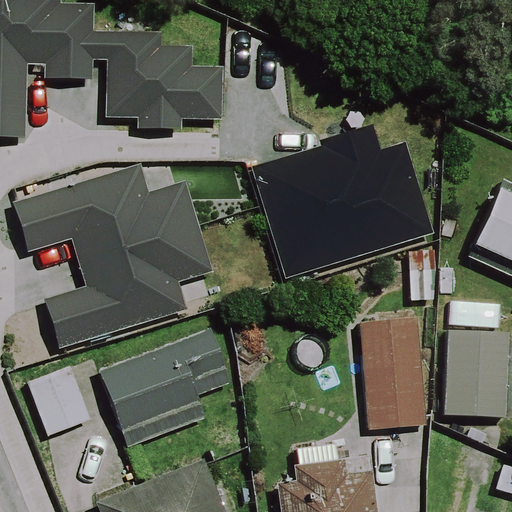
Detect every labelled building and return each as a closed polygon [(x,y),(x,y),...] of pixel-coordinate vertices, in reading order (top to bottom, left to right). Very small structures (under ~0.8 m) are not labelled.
[(99,221),(147,222),(148,169),(184,170),(185,100),(102,99),(102,138),(88,138),(88,113),(46,113),(46,149),(31,149),(30,228),(49,228),(49,264),(99,264),(99,221)] [(511,252),(511,186),(498,180),(473,236),(511,252)] [(0,313),(27,311),(21,241),(0,242),(0,313)] [(414,325),(356,327),(360,434),(418,431),(414,325)] [(223,389),(203,335),(93,376),(121,452),(197,424),(189,402),(223,389)] [(501,337),(440,335),(437,421),(499,423),(501,337)] [(82,427),(67,380),(25,393),(39,440),(82,427)] [(375,511),(371,458),(303,464),(305,485),(283,486),(285,511),(375,511)] [(224,511),(206,461),(100,500),(104,511),(224,511)]
